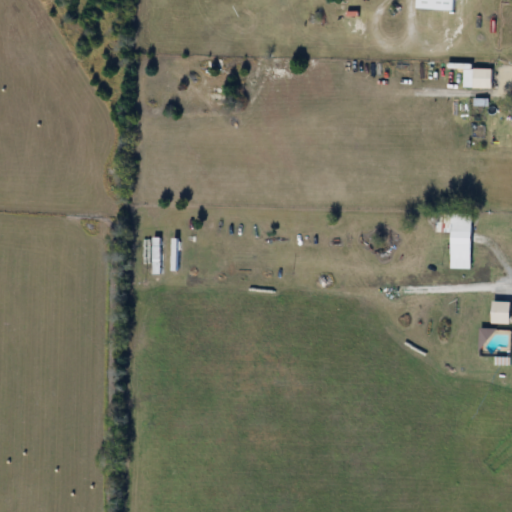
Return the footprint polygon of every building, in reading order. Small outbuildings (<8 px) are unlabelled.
[(417,0),(417,11),(455,12),(455,0),(417,0)] [(494,71),(465,71),(465,90),(494,90),(494,71)] [(473,269),(474,215),(439,214),(438,233),(453,233),(452,269),(473,269)] [(154,238),(154,274),(162,274),(162,238),(154,238)] [(511,324),(511,301),(495,302),(495,324),(511,324)]
